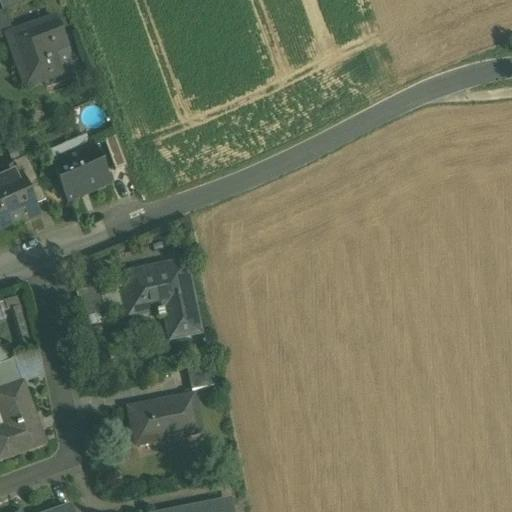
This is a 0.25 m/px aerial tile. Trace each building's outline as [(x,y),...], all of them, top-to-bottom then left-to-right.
[(30,0),(0,0),(0,9),(1,14),(3,13),(32,3),(30,0)] [(1,14),(0,14),(0,40),(6,38),(5,38),(12,36),(3,13),(1,14)] [(12,36),(5,38),(6,38),(25,90),(60,77),(49,48),(53,47),(52,45),(63,41),(55,20),(12,36)] [(115,138),(103,142),(114,173),(126,168),(115,138)] [(92,148),(51,166),(67,203),(108,185),(92,148)] [(45,202),(25,159),(14,164),(34,207),(45,202)] [(14,164),(0,170),(0,231),(37,214),(34,207),(14,164)] [(184,264),(117,278),(124,312),(153,306),(157,321),(162,320),(161,315),(170,314),(176,340),(199,336),(184,264)] [(99,289),(75,294),(80,319),(104,314),(99,289)] [(35,349),(21,296),(0,301),(0,322),(11,319),(20,353),(35,349)] [(13,362),(0,366),(0,393),(21,386),(13,362)] [(217,363),(185,370),(190,393),(222,387),(217,363)] [(21,386),(0,393),(0,463),(45,447),(22,385),(21,386)] [(192,399),(127,412),(135,448),(199,436),(192,399)]
